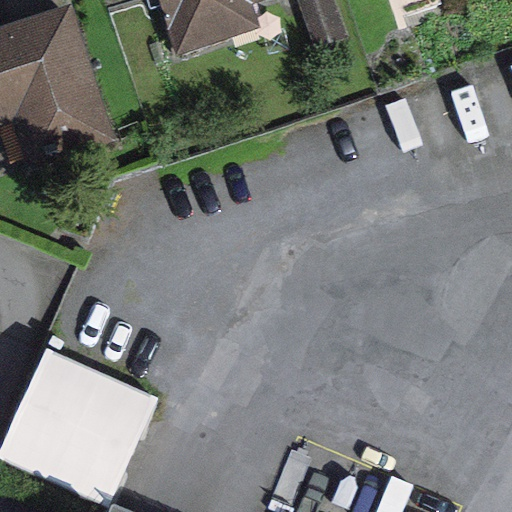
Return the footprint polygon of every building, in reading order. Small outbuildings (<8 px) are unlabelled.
[(160,0),(177,52),(258,26),(250,2),(254,0),(160,0)] [(335,0),(300,0),(316,47),(348,36),(335,0)] [(70,2),(0,26),(0,124),(14,120),(31,166),(117,136),(70,2)] [(44,348),(0,451),(0,460),(107,505),(153,394),(44,348)] [(136,511),(115,503),(111,511),(136,511)]
